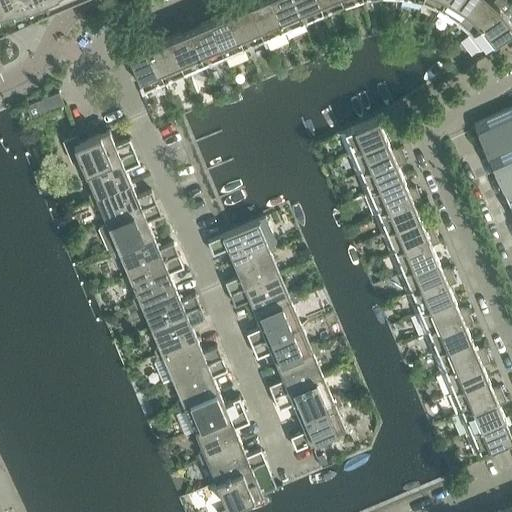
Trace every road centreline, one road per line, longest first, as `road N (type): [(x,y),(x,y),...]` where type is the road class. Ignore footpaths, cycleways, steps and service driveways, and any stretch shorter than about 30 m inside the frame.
road 1 (residential): [(131,99),(289,475)]
road 2 (residential): [(511,350),(419,134),(511,72)]
road 3 (residential): [(107,36),(70,85),(84,116),(131,99)]
